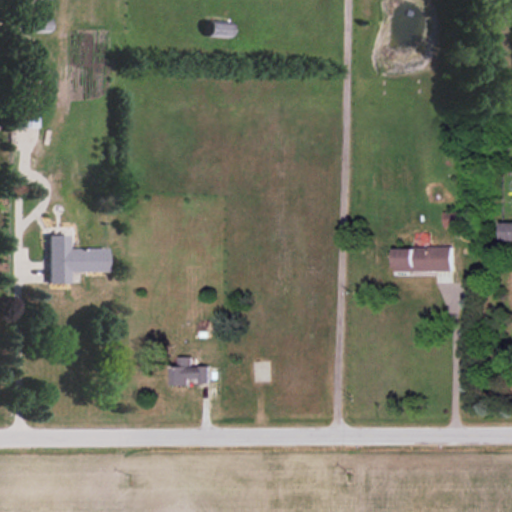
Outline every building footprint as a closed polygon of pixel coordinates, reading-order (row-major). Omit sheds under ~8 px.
[(27,32),(48,32),(48,19),(27,19),(27,32)] [(229,23),(207,23),(206,36),(229,36),(229,23)] [(18,127),(36,127),(35,72),(17,72),(18,127)] [(511,240),(511,222),(501,222),(501,241),(511,240)] [(46,283),(67,283),(67,272),(105,271),(105,248),(67,248),(66,234),(46,235),(46,283)] [(396,271),(453,270),(453,246),(395,247),(396,271)] [(210,365),(193,366),(192,356),(179,356),(179,366),(171,366),(171,383),(199,382),(199,383),(210,383),(210,365)]
